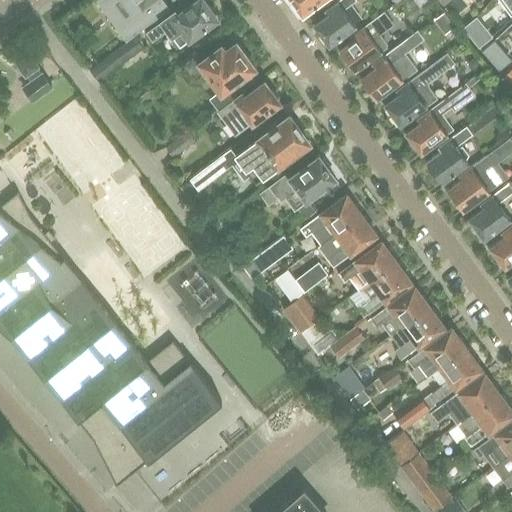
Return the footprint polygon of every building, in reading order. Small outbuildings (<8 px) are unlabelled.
[(122,0),(136,18),(137,19),(161,0),(122,0)] [(136,18),(126,25),(135,36),(170,9),(162,0),(161,0),(137,19),(136,18)] [(217,18),(215,16),(215,14),(215,13),(215,11),(214,10),(213,9),(212,8),(211,7),(210,6),(209,5),(207,5),(203,0),(196,0),(177,14),(174,11),(160,21),(161,22),(146,33),(152,41),(168,30),(180,46),(194,35),(197,36),(201,33),(201,30),(217,18)] [(292,0),(303,14),(322,0),(292,0)] [(314,24),(330,45),(356,26),(344,9),(356,0),(339,0),(326,9),(329,13),(314,24)] [(445,10),(436,17),(446,31),(455,24),(445,10)] [(388,46),(380,34),(394,23),(385,11),(353,34),(355,38),(340,49),(356,70),(388,46)] [(484,24),(471,35),(479,46),(488,39),(493,35),(484,24)] [(123,63),(143,48),(135,36),(114,51),(123,63)] [(405,52),(410,49),(404,41),(373,63),(376,67),(361,77),(376,98),(417,69),(405,52)] [(508,61),(491,42),(482,50),(499,69),(508,61)] [(241,90),(255,80),(249,72),(253,68),(235,43),(224,51),(221,46),(199,61),(195,55),(183,64),(194,79),(205,71),(219,90),(210,97),(219,109),(243,92),(241,90)] [(429,85),(429,81),(460,58),(453,48),(398,89),(400,93),(386,104),(401,124),(438,97),(429,85)] [(26,75),(34,69),(37,67),(28,54),(16,62),(26,75)] [(511,67),(501,77),(511,89),(511,67)] [(39,76),(34,69),(26,75),(31,81),(23,87),(33,101),(52,88),(42,74),(39,76)] [(226,122),(235,134),(279,102),(264,82),(244,96),(242,93),(218,111),(226,122)] [(422,153),(448,133),(454,129),(442,113),(452,106),(455,111),(475,95),(466,82),(460,87),(419,118),(421,121),(407,132),(422,153)] [(469,162),(467,159),(469,155),(462,145),(458,146),(457,145),(491,120),(485,112),(439,146),(442,150),(427,160),(443,181),(469,162)] [(231,148),(190,178),(199,190),(233,165),(244,179),(251,175),(256,183),(265,176),(267,179),(280,169),(278,165),(308,143),(288,115),(235,154),(231,148)] [(195,141),(187,130),(166,145),(174,156),(195,141)] [(463,209),(490,190),(498,183),(489,169),(511,150),(511,138),(511,137),(460,175),(463,178),(449,189),(463,209)] [(284,175),(270,185),(261,192),(268,201),(277,195),(281,200),(288,195),(296,206),(321,188),(325,194),(337,185),(334,179),(335,178),(318,156),(287,178),(284,175)] [(470,218),(485,238),(511,219),(499,202),(511,192),(511,185),(509,182),(481,203),(484,207),(470,218)] [(0,204),(0,326),(10,335),(77,418),(88,410),(92,416),(134,469),(221,399),(173,339),(147,360),(98,299),(99,299),(63,255),(63,256),(62,254),(61,255),(50,241),(55,237),(48,229),(44,233),(41,230),(42,229),(31,215),(18,190),(0,204)] [(335,233),(361,214),(359,211),(360,208),(356,203),(353,203),(346,194),(299,228),(305,236),(312,231),(320,242),(319,243),(320,244),(335,233)] [(362,215),(361,214),(335,233),(344,245),(327,258),(333,266),(376,234),(368,224),(370,221),(365,215),(362,215)] [(506,266),(511,261),(511,224),(502,231),(505,235),(490,245),(506,266)] [(358,289),(395,261),(393,259),(395,256),(390,250),(387,250),(380,240),(337,272),(343,281),(349,277),(358,289)] [(258,253),(267,265),(278,257),(270,245),(258,253)] [(397,263),(395,261),(358,289),(367,300),(361,304),(368,313),(411,282),(403,272),(405,269),(400,263),(397,263)] [(318,262),(296,279),(305,290),(327,273),(318,262)] [(403,325),(428,306),(427,304),(428,300),(424,295),(420,295),(413,286),(371,317),(377,326),(390,316),(399,328),(403,325)] [(308,324),(315,320),(319,317),(302,294),(283,308),(300,331),(301,330),(308,324)] [(443,326),(436,317),(437,313),(434,308),(430,308),(428,306),(403,325),(399,328),(390,334),(399,346),(394,350),(400,358),(443,326)] [(330,344),(338,338),(331,328),(325,332),(315,320),(308,324),(301,330),(318,353),(330,344)] [(338,338),(330,344),(339,356),(365,338),(356,325),(338,338)] [(427,375),(440,366),(465,347),(463,345),(464,342),(460,337),(457,337),(450,327),(407,359),(413,367),(418,364),(427,375)] [(437,400),(480,368),(473,358),(474,355),(470,350),(466,350),(465,347),(440,366),(449,378),(422,398),(422,396),(395,416),(404,427),(435,405),(436,404),(434,402),(437,400)] [(394,367),(393,366),(378,377),(381,380),(386,388),(388,387),(407,372),(400,363),(394,367)] [(350,364),(334,375),(338,381),(354,370),(350,364)] [(461,420),(498,393),(496,390),(497,386),(493,381),(489,381),(483,372),(430,411),(437,420),(447,412),(456,423),(460,420),(461,420)] [(356,399),(366,413),(389,397),(379,383),(356,399)] [(499,394),(498,393),(461,420),(460,420),(456,423),(465,435),(464,436),(470,445),(511,413),(511,411),(506,403),(507,400),(503,394),(499,394)] [(511,420),(478,445),(493,466),(511,451),(511,420)] [(417,487),(435,474),(417,451),(400,465),(417,487)] [(511,451),(493,466),(508,486),(511,483),(511,451)] [(451,496),(435,474),(417,487),(434,509),(451,496)] [(322,511),(303,490),(278,511),(322,511)]
